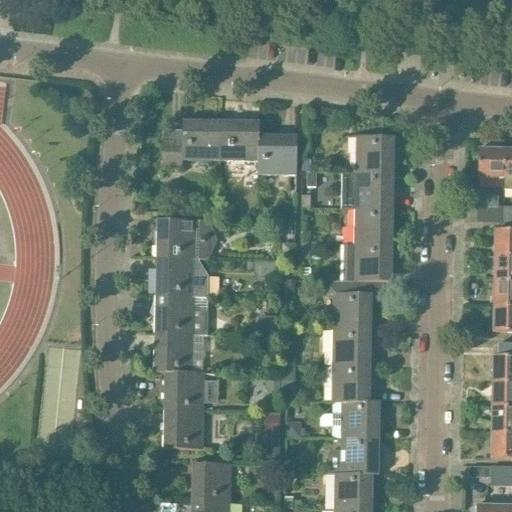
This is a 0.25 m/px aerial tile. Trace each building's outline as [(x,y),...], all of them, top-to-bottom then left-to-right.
[(182,164),(220,164),(221,123),(182,122),(182,132),(162,132),(162,169),(182,170),(182,164)] [(258,165),(259,137),(260,123),(221,123),(220,164),(258,165)] [(297,137),(259,137),(258,165),(258,179),(296,179),(297,137)] [(395,139),(355,139),(354,176),(395,177),(395,139)] [(478,180),(504,181),(504,152),(480,151),(478,151),(478,180)] [(302,163),(302,175),(311,175),(311,164),(302,163)] [(342,211),(354,212),(394,212),(395,177),(354,176),(354,198),(342,198),(342,211)] [(310,210),(310,197),(302,197),(301,210),(310,210)] [(291,216),(291,203),(281,203),(281,216),(291,216)] [(503,225),(503,210),(477,209),(477,224),(503,225)] [(503,225),(511,225),(511,210),(503,210),(503,225)] [(394,212),(354,212),(353,248),(394,248),(394,212)] [(213,233),(210,224),(155,222),(155,261),(197,262),(210,262),(206,243),(206,236),(213,233)] [(495,234),(494,259),(511,259),(511,233),(494,232),(494,234),(495,234)] [(311,247),(311,234),(301,234),(301,247),(311,247)] [(295,263),(295,245),(286,245),(286,263),(295,263)] [(301,247),(301,259),(311,259),(311,247),(301,247)] [(393,267),(394,248),(353,248),(341,247),(341,284),(383,285),(396,285),(396,273),(396,267),(393,267)] [(511,259),(494,259),(494,284),(511,284),(511,259)] [(155,261),(154,299),(197,300),(208,300),(208,278),(197,262),(155,261)] [(276,282),(276,263),(256,263),(256,282),(276,282)] [(294,283),(284,282),(283,294),(293,294),(294,283)] [(326,295),(333,296),(333,333),(373,333),(373,296),(383,296),(383,285),(341,284),(326,283),(326,295)] [(511,309),(511,284),(494,284),(493,309),(511,309)] [(197,300),(154,299),(154,337),(196,338),(197,300)] [(492,335),(511,335),(511,309),(493,309),(493,334),(492,333),(492,335)] [(275,318),(258,318),(258,337),(275,337),(275,318)] [(372,369),(373,333),(333,333),(332,368),(372,369)] [(196,338),(154,337),(153,375),(164,376),(196,375),(196,338)] [(282,367),(296,368),(296,352),(282,352),(282,367)] [(511,359),(492,359),(492,360),(492,384),(511,384),(511,359)] [(372,405),(372,369),(332,368),(332,404),(340,405),(372,405)] [(282,369),(282,377),(282,384),(282,394),(282,399),(295,399),(296,369),(282,369)] [(164,376),(163,413),(205,414),(206,376),(196,375),(164,376)] [(282,377),(270,377),(270,394),(282,394),(282,384),(282,377)] [(511,409),(511,384),(492,384),(492,410),(511,409)] [(340,440),(381,440),(381,405),(372,405),(340,405),(332,404),(331,440),(340,440)] [(511,409),(492,410),(492,435),(511,435),(511,409)] [(205,453),(205,414),(163,413),(162,452),(205,453)] [(268,433),(281,433),(281,415),(268,415),(268,433)] [(286,426),(286,439),(294,439),(294,426),(286,426)] [(511,435),(492,435),(492,459),(491,459),(491,461),(511,461),(511,435)] [(339,476),(374,477),(381,477),(381,440),(340,440),(340,452),(332,452),(328,457),(327,476),(333,476),(339,476)] [(286,462),(286,475),(294,475),(294,462),(286,462)] [(280,464),(267,464),(267,473),(280,473),(280,464)] [(83,465),(73,467),(75,479),(85,477),(83,465)] [(233,505),(234,467),(191,466),(191,505),(233,505)] [(511,469),(491,469),(491,489),(511,488),(511,469)] [(333,476),(332,511),(373,511),(374,477),(339,476),(333,476)] [(285,500),(285,511),(293,511),(293,500),(285,500)]
